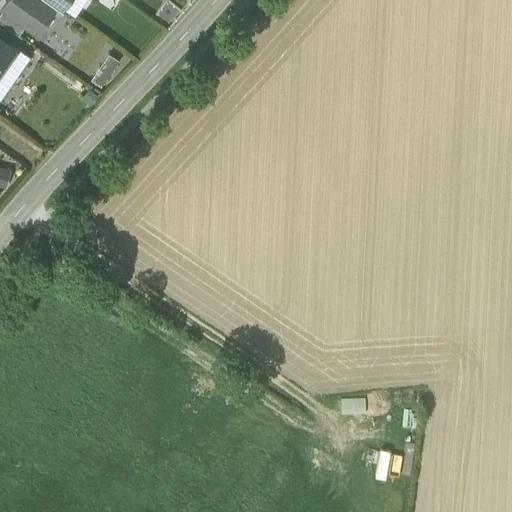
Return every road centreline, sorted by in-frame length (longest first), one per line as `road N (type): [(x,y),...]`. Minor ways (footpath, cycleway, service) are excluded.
road 1 (track): [(22,204),(363,444)]
road 2 (tertiary): [(214,0),(0,235)]
